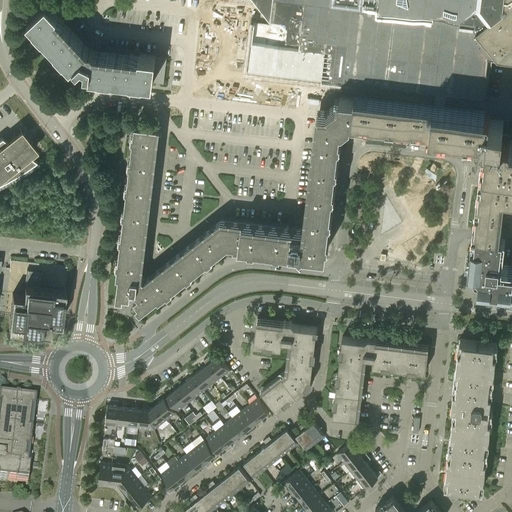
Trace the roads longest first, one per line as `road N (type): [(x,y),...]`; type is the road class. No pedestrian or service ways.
road 1 (residential): [(446,284),(457,165),(368,148),(353,156),(336,273)]
road 2 (residential): [(156,511),(309,399),(321,417),(374,437)]
road 3 (residential): [(336,273),(228,269),(149,330),(132,360)]
road 4 (unclassified): [(93,252),(97,216),(87,172),(18,84)]
road 5 (residential): [(433,390),(424,468),(427,485),(451,511)]
road 6 (residential): [(132,360),(154,366),(235,306)]
